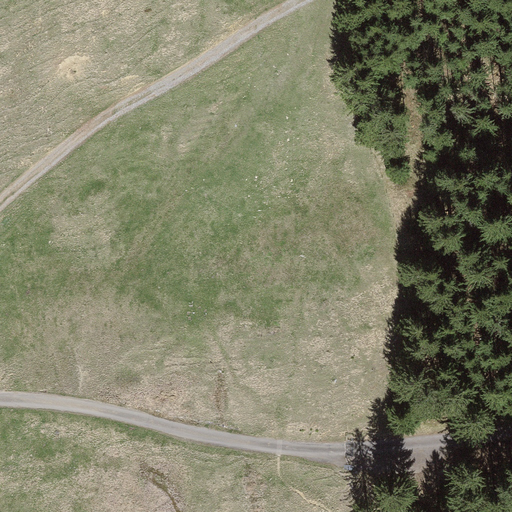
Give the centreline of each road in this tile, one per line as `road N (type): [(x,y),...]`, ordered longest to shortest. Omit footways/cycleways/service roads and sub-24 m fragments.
road 1 (track): [(511,434),(303,450),(75,404),(0,399)]
road 2 (track): [(0,204),(85,134),(320,0)]
